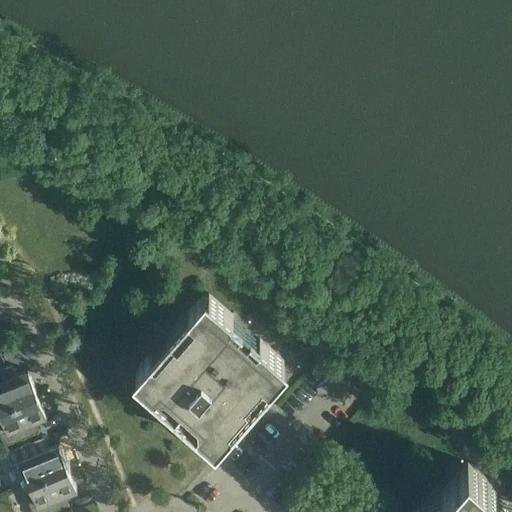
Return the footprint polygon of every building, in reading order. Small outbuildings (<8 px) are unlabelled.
[(137,379),(196,431),(211,444),(219,442),(220,443),(253,406),(286,369),(284,368),(283,362),(285,360),(234,316),(233,315),(210,294),(207,297),(203,297),(201,296),(177,323),(182,327),(156,357),(152,352),(135,370),(137,372),(139,377),(137,379)] [(0,368),(0,406),(38,391),(29,369),(17,374),(13,363),(0,368)] [(0,430),(1,432),(6,444),(40,430),(35,418),(47,413),(38,391),(0,406),(0,430)] [(9,452),(23,484),(30,482),(69,466),(59,444),(48,448),(43,437),(9,452)] [(424,511),(511,511),(511,500),(468,462),(424,511)] [(23,484),(31,505),(34,511),(50,511),(71,504),(66,493),(78,488),(69,466),(30,482),(23,484)]
